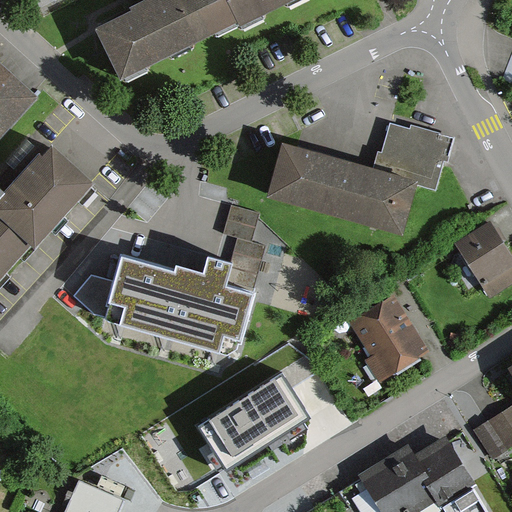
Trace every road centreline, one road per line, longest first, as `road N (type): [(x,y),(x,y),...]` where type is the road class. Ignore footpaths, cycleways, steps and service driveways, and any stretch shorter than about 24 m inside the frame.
road 1 (residential): [(444,24),(180,162),(124,144),(0,28)]
road 2 (residential): [(240,511),(511,341)]
road 3 (residential): [(444,24),(449,55),(511,176)]
